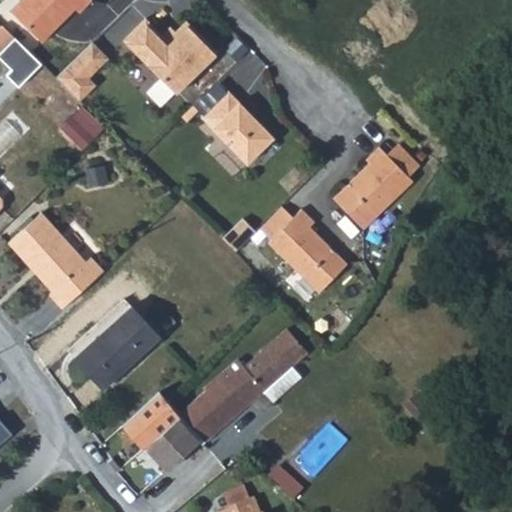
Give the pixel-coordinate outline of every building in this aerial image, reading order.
[(68,5),(73,10),(82,0),(11,0),(4,7),(35,39),(68,5)] [(121,38),(172,92),(214,51),(185,20),(165,39),(143,17),(121,38)] [(36,62),(0,26),(0,61),(6,68),(1,73),(13,85),(36,62)] [(61,88),(72,78),(75,81),(101,56),(85,41),(49,76),(61,88)] [(81,88),(75,81),(72,78),(61,88),(67,93),(72,97),(81,88)] [(200,118),(245,163),(270,138),(226,93),(200,118)] [(99,124),(77,102),(55,124),(78,146),(99,124)] [(2,118),(0,119),(0,151),(18,134),(2,118)] [(388,155),(409,175),(419,165),(399,145),(388,155)] [(366,228),(414,180),(409,175),(388,155),(380,147),(366,159),(370,164),(335,199),(366,228)] [(280,208),(260,229),(270,240),(291,219),(280,208)] [(344,267),(308,229),(312,224),(300,211),(291,219),(270,240),(267,242),(316,293),(344,267)] [(58,307),(99,270),(86,256),(81,260),(38,213),(6,241),(49,290),(46,293),(58,307)] [(78,363),(106,390),(158,337),(131,310),(78,363)] [(195,370),(144,414),(177,465),(179,467),(262,394),(271,406),(300,381),(292,368),(307,356),(289,326),(254,355),(242,341),(201,377),(195,370)] [(108,458),(137,499),(177,465),(144,414),(140,409),(118,431),(126,443),(108,458)] [(256,511),(251,500),(223,511),(256,511)]
